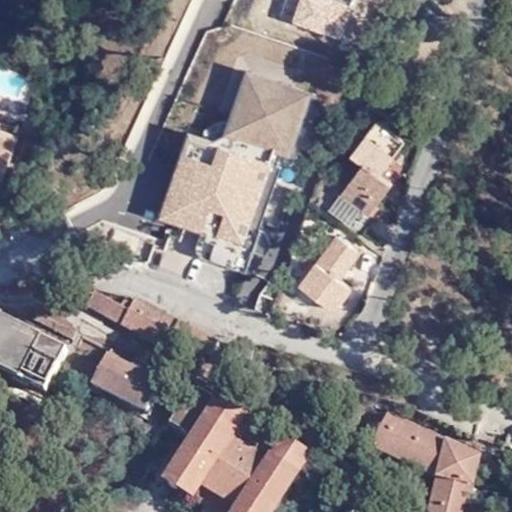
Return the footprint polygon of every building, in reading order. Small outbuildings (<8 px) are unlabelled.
[(257,235),(258,232),(282,169),(277,167),(282,154),(288,156),(310,97),(251,76),(231,133),(212,144),(192,136),(164,215),(202,231),(196,245),(195,250),(197,255),(201,259),(245,275),(253,254),(255,249),(250,247),(255,235),(257,235)] [(342,192),(363,209),(371,215),(394,183),(383,174),(404,144),(377,123),(353,154),(364,163),(342,192)] [(0,168),(0,169),(13,136),(0,131),(0,168)] [(351,225),(363,209),(342,192),(330,208),(351,225)] [(265,235),(258,232),(257,235),(255,235),(250,247),(255,249),(253,254),(265,259),(271,245),(265,235)] [(302,284),(306,287),(320,298),(336,310),(352,289),(340,280),(360,254),(339,238),(302,284)] [(320,298),(306,287),(296,299),(310,310),(320,298)] [(208,357),(214,345),(134,301),(126,313),(92,295),(83,309),(163,353),(172,337),(208,357)] [(0,373),(42,394),(63,351),(0,319),(0,373)] [(245,365),(249,353),(229,348),(227,360),(245,365)] [(161,391),(105,360),(90,388),(146,418),(161,391)] [(230,437),(239,420),(192,391),(169,428),(190,443),(165,487),(195,506),(197,503),(212,511),(276,511),(296,480),(293,478),(304,460),(282,446),(271,465),(233,442),(234,439),(230,437)] [(466,511),(478,461),(385,418),(370,451),(435,482),(427,511),(466,511)]
